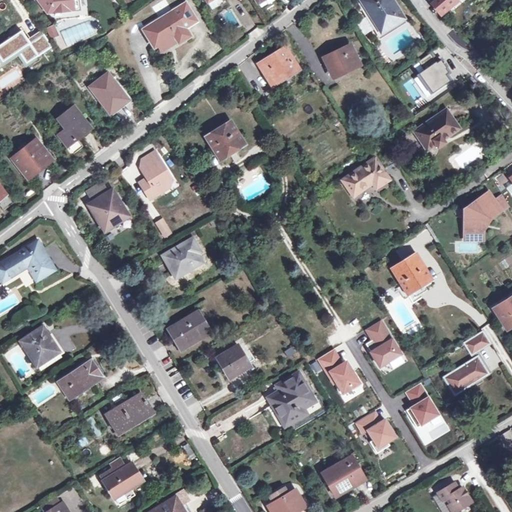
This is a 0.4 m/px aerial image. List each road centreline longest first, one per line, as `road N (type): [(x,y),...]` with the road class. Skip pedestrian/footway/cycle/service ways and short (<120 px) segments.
road 1 (residential): [(242,511),(52,200)]
road 2 (residential): [(309,0),(52,200)]
road 3 (residential): [(360,511),(511,422)]
road 4 (residential): [(511,103),(415,0)]
